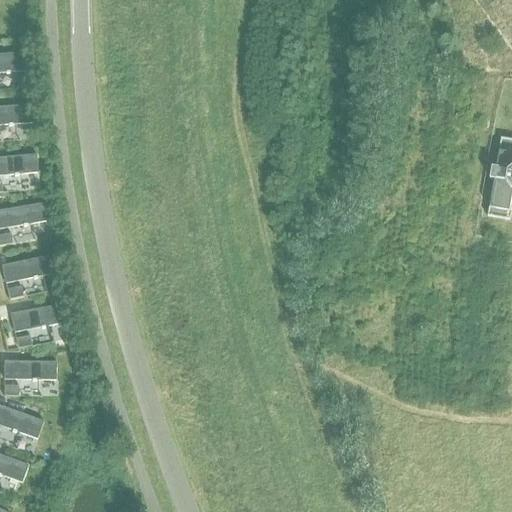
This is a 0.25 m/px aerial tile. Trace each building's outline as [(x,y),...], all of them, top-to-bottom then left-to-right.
[(31,71),(29,53),(0,55),(0,74),(5,74),(5,75),(9,75),(8,73),(31,71)] [(31,124),(30,106),(0,107),(0,126),(8,126),(8,127),(12,127),(12,125),(31,124)] [(492,181),(486,217),(509,221),(511,202),(511,140),(500,139),(495,169),(490,168),(488,180),(492,181)] [(37,174),(35,156),(0,158),(0,177),(13,176),(13,177),(17,177),(17,176),(37,174)] [(46,222),(43,204),(0,211),(0,230),(22,226),(22,228),(26,227),(26,226),(46,222)] [(0,246),(12,244),(10,235),(0,236),(0,246)] [(56,274),(52,256),(1,267),(5,285),(32,279),(33,280),(36,280),(36,278),(56,274)] [(22,297),(20,288),(7,291),(9,300),(22,297)] [(66,324),(62,305),(10,315),(13,333),(40,328),(40,330),(44,329),(44,328),(66,324)] [(31,347),(29,337),(16,340),(17,349),(31,347)] [(55,381),(55,363),(3,362),(3,381),(31,381),(31,382),(35,382),(35,381),(55,381)] [(18,397),(18,387),(4,387),(4,397),(18,397)] [(43,423),(0,407),(0,427),(12,431),(11,433),(15,434),(15,433),(36,440),(43,423)] [(27,466),(0,456),(0,476),(21,484),(27,466)]
